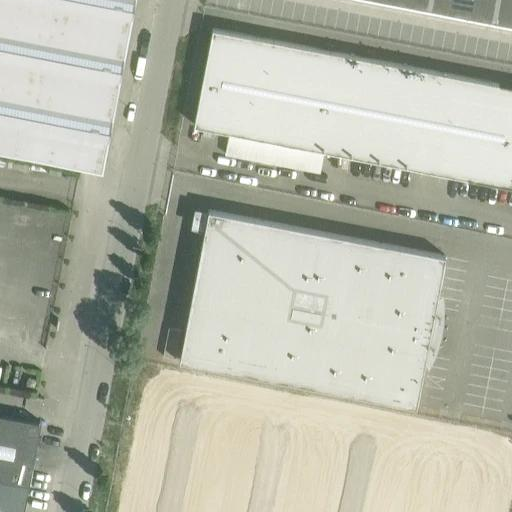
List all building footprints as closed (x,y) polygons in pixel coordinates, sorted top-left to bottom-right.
[(0,0),(0,147),(102,167),(134,0),(0,0)] [(511,0),(394,0),(511,22),(511,0)] [(511,185),(511,84),(213,27),(194,124),(229,131),(225,153),(320,171),(325,149),(511,185)] [(426,324),(431,300),(437,302),(438,299),(436,299),(445,254),(208,209),(179,359),(416,405),(425,360),(426,360),(426,358),(420,357),(424,333),(426,333),(427,333),(428,333),(429,332),(430,331),(430,330),(430,329),(430,328),(430,327),(430,326),(429,326),(429,325),(428,324),(427,324),(426,324)] [(456,511),(471,437),(149,376),(123,511),(456,511)] [(0,480),(28,486),(41,420),(0,411),(0,480)] [(0,511),(23,511),(28,486),(0,480),(0,511)]
